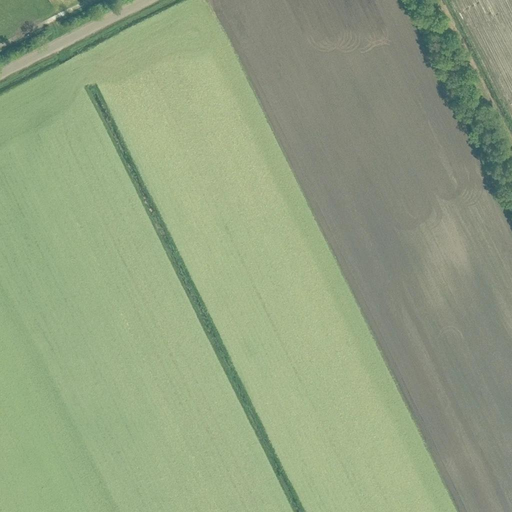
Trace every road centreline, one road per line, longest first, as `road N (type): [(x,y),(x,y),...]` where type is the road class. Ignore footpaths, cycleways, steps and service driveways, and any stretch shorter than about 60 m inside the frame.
road 1 (track): [(432,0),(511,155)]
road 2 (tertiary): [(0,73),(144,0)]
